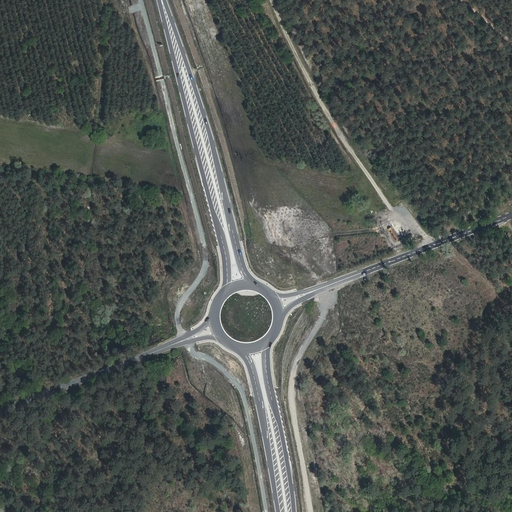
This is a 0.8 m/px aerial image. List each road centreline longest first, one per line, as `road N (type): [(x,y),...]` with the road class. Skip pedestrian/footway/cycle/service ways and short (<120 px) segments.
road 1 (track): [(142,0),(206,248),(179,320),(196,352),(243,390),(268,511)]
road 2 (primary): [(161,0),(225,250),(226,288)]
road 3 (primary): [(253,282),(163,0)]
road 4 (track): [(271,0),(326,111),(392,208),(429,245)]
road 5 (secondary): [(312,290),(511,214)]
road 6 (secondary): [(0,411),(186,338)]
road 7 (primary): [(294,511),(268,341)]
road 8 (primary): [(242,348),(259,393),(279,511)]
road 9 (track): [(0,113),(132,133)]
